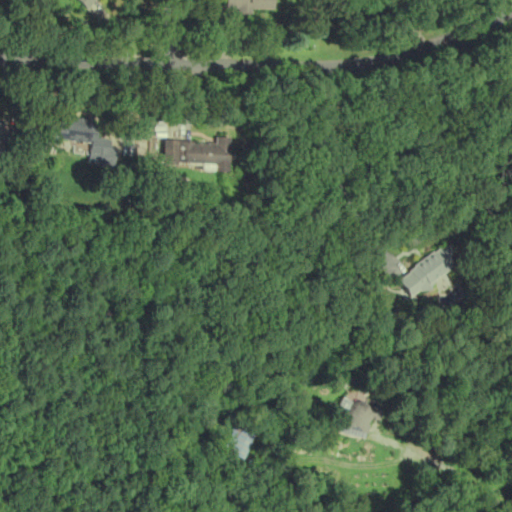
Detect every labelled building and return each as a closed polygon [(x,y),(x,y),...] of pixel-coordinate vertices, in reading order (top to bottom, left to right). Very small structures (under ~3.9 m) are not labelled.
[(75,0),(84,9),(93,0),(75,0)] [(223,0),(223,7),(234,8),(234,11),(272,11),(272,0),(223,0)] [(86,163),(111,166),(114,139),(93,137),(95,120),(46,114),(42,141),(87,146),(86,163)] [(209,163),(209,170),(227,171),(228,140),(162,138),(162,161),(209,163)] [(393,278),(408,297),(457,260),(443,241),(393,278)] [(337,432),(363,438),(368,417),(379,419),(382,408),(338,398),(336,406),(343,407),(337,432)]
